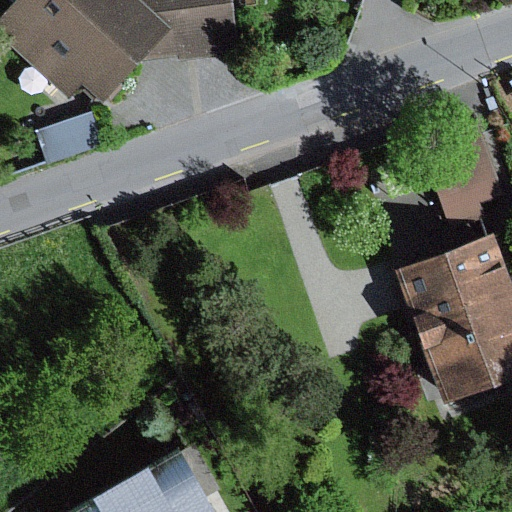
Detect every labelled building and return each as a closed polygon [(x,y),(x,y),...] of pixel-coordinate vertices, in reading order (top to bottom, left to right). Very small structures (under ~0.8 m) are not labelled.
[(17,0),(0,19),(0,42),(65,101),(77,88),(99,107),(137,65),(177,60),(170,0),(17,0)] [(233,59),(226,0),(170,0),(177,60),(177,65),(233,59)] [(472,114),(433,128),(442,154),(424,160),(449,231),(482,219),(478,206),(502,198),(472,114)] [(89,115),(33,135),(45,167),(100,148),(89,115)] [(511,301),(489,241),(388,279),(438,413),(511,385),(511,301)] [(191,450),(171,461),(194,505),(214,495),(191,450)] [(171,461),(73,511),(197,511),(194,505),(171,461)]
